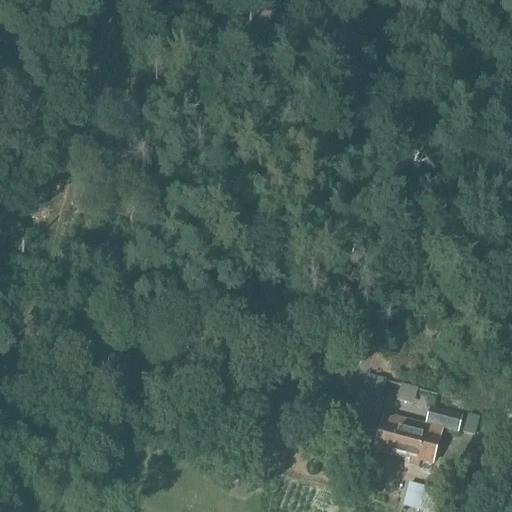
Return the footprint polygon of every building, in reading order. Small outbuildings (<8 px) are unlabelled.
[(365,393),(361,392),(356,410),(381,416),(385,397),(383,397),(387,382),(369,377),(365,393)] [(430,410),(426,426),(459,435),(463,418),(430,410)] [(384,416),(380,433),(375,451),(405,459),(412,433),(423,436),(426,427),(384,416)] [(405,459),(410,460),(408,466),(419,469),(421,463),(433,467),(442,432),(426,427),(423,436),(412,433),(405,459)] [(404,509),(416,511),(441,511),(446,494),(410,484),(404,509)]
